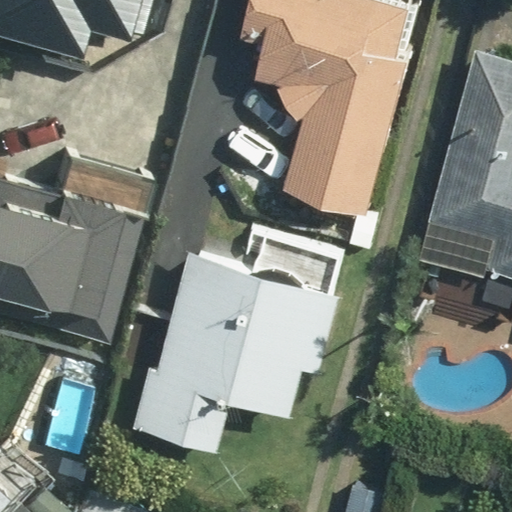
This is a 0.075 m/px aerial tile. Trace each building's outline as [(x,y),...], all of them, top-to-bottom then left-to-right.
[(0,0),(0,10),(77,31),(85,1),(139,16),(143,0),(0,0)] [(362,211),(401,57),(390,54),(404,2),(394,0),(246,0),(237,36),(262,42),(253,77),(277,86),(284,107),(298,118),(281,191),(362,211)] [(511,57),(472,47),(425,214),(495,233),(484,270),(511,277),(511,57)] [(0,284),(102,312),(134,192),(0,155),(0,284)] [(215,452),(228,402),(290,418),(304,368),(316,371),(336,296),(188,257),(158,369),(150,367),(133,431),(215,452)] [(88,487),(82,511),(162,511),(164,505),(88,487)]
